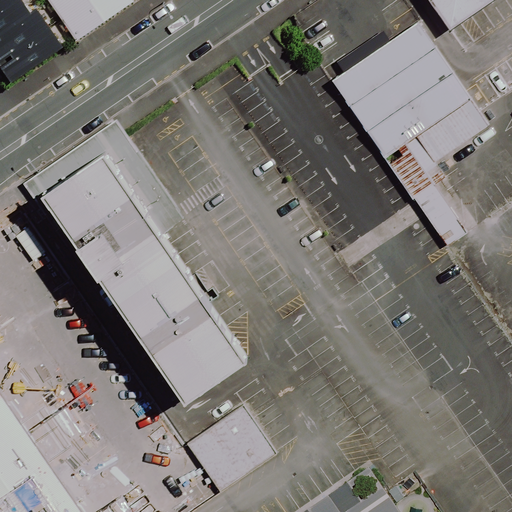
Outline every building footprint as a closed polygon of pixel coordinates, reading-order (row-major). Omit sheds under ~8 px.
[(17,0),(0,0),(0,78),(49,44),(17,0)] [(424,0),(446,31),(491,0),(424,0)] [(417,22),(330,82),(411,200),(414,200),(447,247),(468,231),(435,186),(447,177),(435,163),(489,125),(417,22)] [(177,215),(125,138),(33,202),(176,411),(251,360),(159,226),(177,215)] [(76,511),(0,399),(0,511),(76,511)] [(278,452),(246,405),(191,442),(223,489),(278,452)] [(288,511),(396,511),(363,462),(288,511)]
